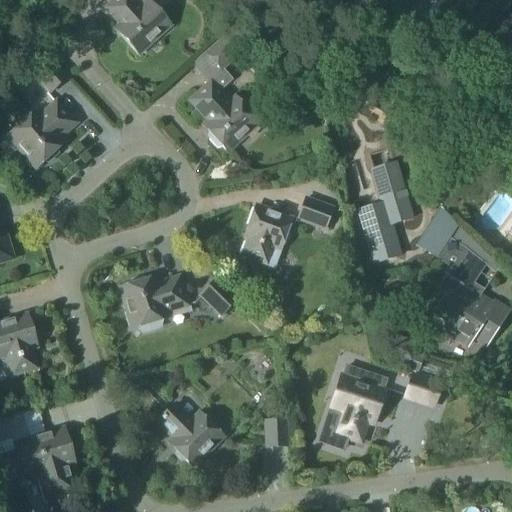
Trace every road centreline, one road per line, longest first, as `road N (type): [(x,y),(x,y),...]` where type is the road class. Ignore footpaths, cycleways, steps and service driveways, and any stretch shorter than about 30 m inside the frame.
road 1 (residential): [(511,471),(227,511)]
road 2 (residential): [(154,511),(125,480),(61,260)]
road 3 (residential): [(144,134),(182,180),(182,212),(163,230),(61,260)]
road 4 (residential): [(61,260),(54,221),(62,207),(144,134)]
